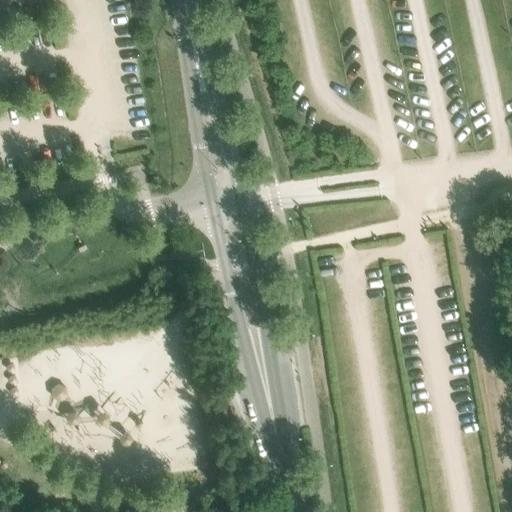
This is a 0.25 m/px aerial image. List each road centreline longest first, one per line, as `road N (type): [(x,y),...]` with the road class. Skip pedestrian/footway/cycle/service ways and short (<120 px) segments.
road 1 (tertiary): [(183,0),(212,205),(281,462)]
road 2 (tertiary): [(281,462),(264,311),(217,95),(186,0)]
